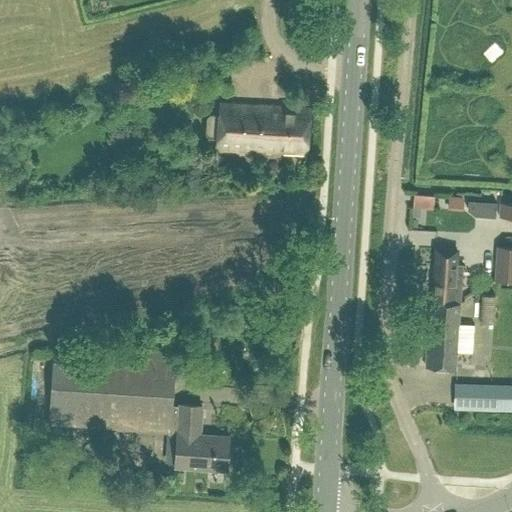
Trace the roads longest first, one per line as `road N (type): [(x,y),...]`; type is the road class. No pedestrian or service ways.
road 1 (unclassified): [(436,511),(391,385),(383,326),(411,0)]
road 2 (tertiary): [(324,511),(354,70)]
road 3 (residential): [(354,70),(291,59),(272,37),(268,0)]
